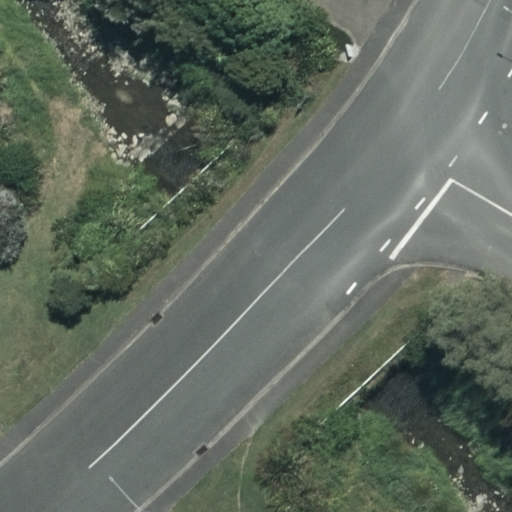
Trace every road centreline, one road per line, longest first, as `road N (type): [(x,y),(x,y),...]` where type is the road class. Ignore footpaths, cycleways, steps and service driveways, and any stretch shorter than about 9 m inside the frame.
road 1 (residential): [(401,149),(282,290),(41,511)]
road 2 (residential): [(489,0),(401,149)]
road 3 (residential): [(511,215),(401,149)]
